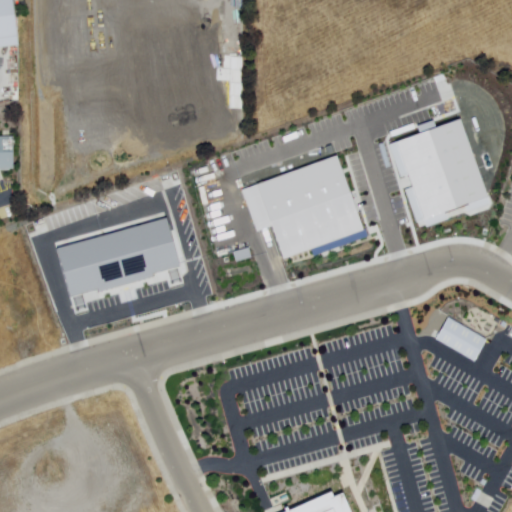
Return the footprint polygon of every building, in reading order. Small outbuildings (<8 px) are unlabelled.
[(0,0),(0,47),(18,45),(12,0),(0,0)] [(384,140),(412,231),(487,208),(459,116),(384,140)] [(0,136),(13,136),(13,170),(0,170),(0,136)] [(336,154),(239,189),(252,223),(267,218),(282,258),(363,229),(336,154)] [(49,242),(66,296),(176,266),(162,212),(49,242)] [(434,338),(475,362),(488,340),(447,316),(434,338)] [(332,490),(334,495),(342,491),(351,511),(292,511),(291,509),(332,490)]
